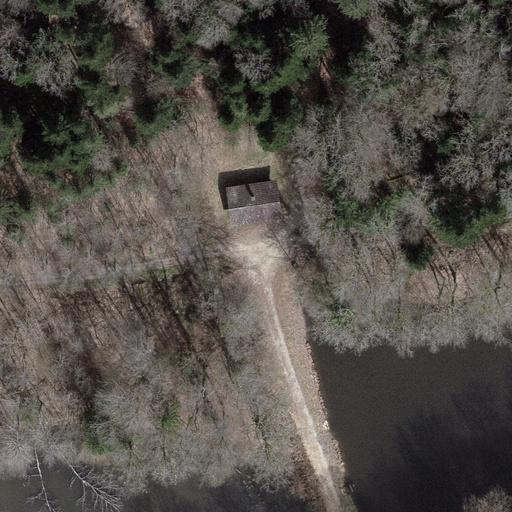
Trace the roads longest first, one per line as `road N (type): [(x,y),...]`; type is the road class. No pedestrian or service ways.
road 1 (track): [(0,288),(112,275),(244,242),(511,211)]
road 2 (track): [(337,511),(244,242)]
